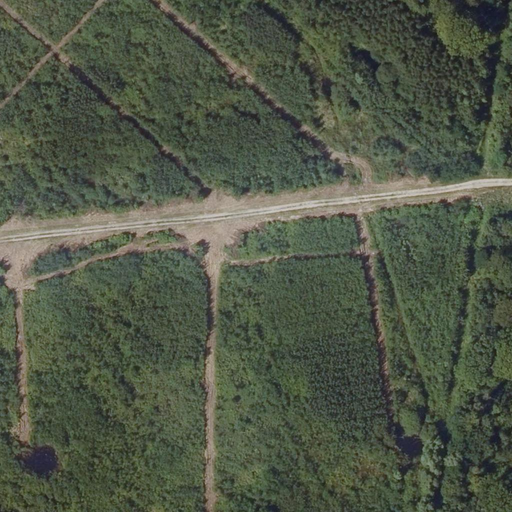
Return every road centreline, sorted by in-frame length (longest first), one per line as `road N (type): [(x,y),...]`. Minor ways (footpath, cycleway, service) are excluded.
road 1 (track): [(481,182),(0,242)]
road 2 (track): [(442,511),(481,182),(511,179)]
road 3 (track): [(511,206),(274,0)]
